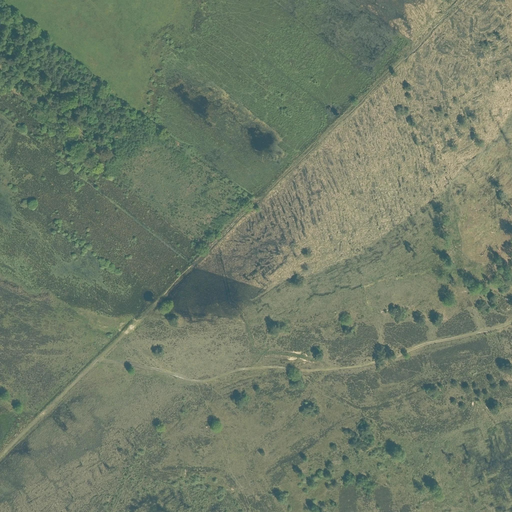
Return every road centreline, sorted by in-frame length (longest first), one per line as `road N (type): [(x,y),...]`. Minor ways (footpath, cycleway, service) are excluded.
road 1 (track): [(100,356),(204,380),(251,367),(391,360),(511,321)]
road 2 (track): [(192,264),(0,456)]
